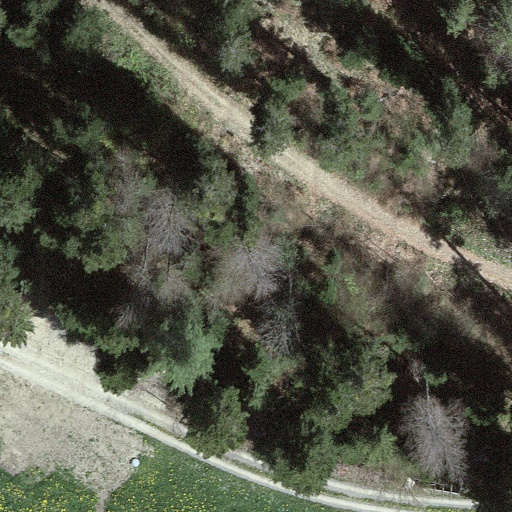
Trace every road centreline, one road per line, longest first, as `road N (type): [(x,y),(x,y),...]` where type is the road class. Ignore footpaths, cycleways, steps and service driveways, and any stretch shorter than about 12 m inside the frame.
road 1 (track): [(0,357),(324,505),(494,511)]
road 2 (track): [(109,0),(291,165),(511,278)]
